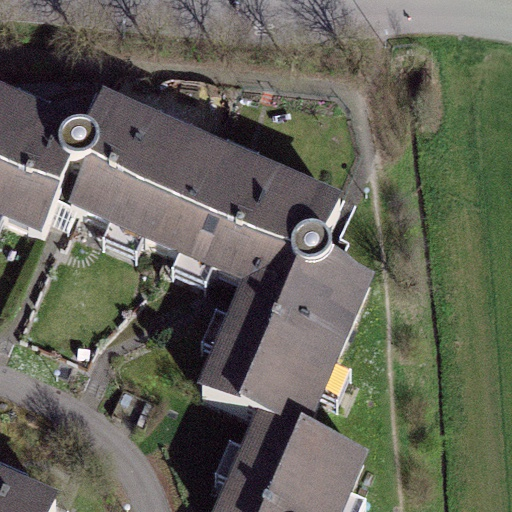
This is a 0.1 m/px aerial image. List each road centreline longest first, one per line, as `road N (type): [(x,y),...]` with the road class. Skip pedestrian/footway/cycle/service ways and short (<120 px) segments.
road 1 (residential): [(0,6),(346,17)]
road 2 (residential): [(153,511),(152,498),(106,432),(0,377)]
road 3 (unclassified): [(511,17),(458,9),(346,17)]
